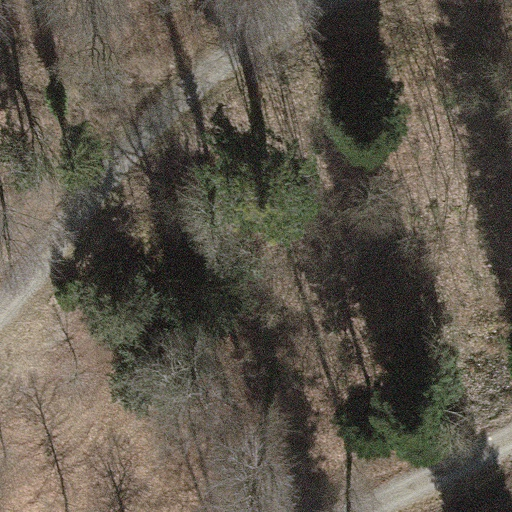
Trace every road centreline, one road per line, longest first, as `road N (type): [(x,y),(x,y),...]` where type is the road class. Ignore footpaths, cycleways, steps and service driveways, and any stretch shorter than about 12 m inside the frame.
road 1 (track): [(329,0),(220,63),(0,322)]
road 2 (track): [(394,511),(511,448)]
